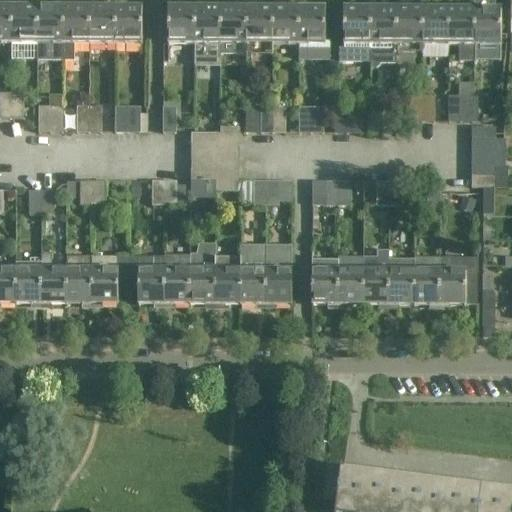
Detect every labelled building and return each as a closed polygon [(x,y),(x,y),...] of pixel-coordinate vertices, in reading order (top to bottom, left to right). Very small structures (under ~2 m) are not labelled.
[(0,46),(12,46),(13,10),(0,9),(0,46)] [(39,10),(13,10),(12,46),(38,46),(39,46),(39,10)] [(64,46),(65,10),(39,10),(39,46),(38,46),(38,63),(64,63),(64,46)] [(90,46),(91,10),(65,10),(64,46),(64,63),(74,63),(74,46),(90,46)] [(91,10),(90,46),(116,46),(117,10),(91,10)] [(143,10),(117,10),(116,46),(143,46),(143,10)] [(196,48),(197,11),(170,11),(170,48),(196,48)] [(222,48),(223,11),(197,11),(196,48),(196,67),(222,67),(222,48)] [(223,11),(222,48),(249,48),(249,12),(223,11)] [(372,61),(372,12),(345,11),(345,45),(340,45),(340,61),(372,61)] [(274,58),(275,48),(275,12),(249,12),(249,48),(249,58),(274,58)] [(275,12),(275,48),(301,48),(301,12),(275,12)] [(327,44),(327,12),(301,12),(301,48),(301,61),(331,61),(331,44),(327,44)] [(397,67),(398,12),(372,12),(372,61),(372,70),(378,70),(382,67),(397,67)] [(424,49),(424,12),(398,12),(397,67),(397,69),(414,69),(414,55),(424,55),(424,49)] [(450,49),(450,12),(424,12),(424,49),(450,49)] [(476,57),(476,12),(450,12),(450,49),(460,49),(460,63),(476,63),(476,57)] [(476,12),(476,57),(503,56),(503,48),(503,12),(476,12)] [(0,121),(12,122),(12,95),(0,95),(0,121)] [(12,95),(12,122),(24,122),(24,95),(12,95)] [(411,126),(424,126),(424,99),(411,99),(411,126)] [(436,99),(424,99),(424,126),(436,126),(436,99)] [(450,126),(465,126),(464,100),(450,100),(450,126)] [(465,126),(473,126),(479,126),(480,100),(464,100),(465,126)] [(39,135),(52,135),(51,109),(39,109),(39,135)] [(64,109),(51,109),(52,135),(64,135),(64,109)] [(77,135),(90,135),(89,109),(77,109),(77,135)] [(90,109),(89,109),(90,135),(101,135),(102,109),(90,109)] [(116,135),(129,135),(128,109),(116,109),(116,135)] [(141,109),(128,109),(129,135),(141,135),(141,109)] [(178,111),(165,111),(165,137),(178,137),(178,111)] [(249,111),(249,137),(257,137),(257,111),(249,111)] [(263,137),(275,137),(275,111),(263,111),(263,137)] [(287,111),(275,111),(275,137),(287,137),(287,111)] [(301,137),(313,137),(313,111),(301,111),(301,137)] [(325,111),(313,111),(313,137),(325,137),(325,111)] [(335,137),(348,137),(347,111),(335,111),(335,137)] [(360,111),(347,111),(348,137),(360,138),(360,111)] [(384,111),(384,138),(397,138),(397,111),(384,111)] [(473,131),(473,143),(497,143),(497,131),(473,131)] [(216,148),(217,137),(193,137),(193,148),(216,148)] [(222,137),(217,137),(216,148),(241,148),(241,137),(222,137)] [(507,143),(497,143),(473,143),(473,154),(507,155),(507,143)] [(216,160),(216,148),(193,148),(193,160),(216,160)] [(241,160),(241,148),(216,148),(216,160),(241,160)] [(473,154),(473,167),(507,167),(507,155),(473,154)] [(216,160),(193,160),(193,172),(216,172),(216,160)] [(241,160),(216,160),(216,172),(241,172),(241,160)] [(507,171),(507,167),(473,167),(473,179),(497,179),(497,171),(507,171)] [(193,172),(193,185),(216,185),(216,172),(193,172)] [(241,172),(216,172),(216,185),(241,184),(241,172)] [(497,191),(497,179),(473,179),(473,191),(484,191),(497,191)] [(80,209),(92,209),(92,184),(80,184),(80,209)] [(105,185),(92,184),(92,209),(105,209),(105,185)] [(153,208),(166,208),(166,184),(153,184),(153,208)] [(178,184),(166,184),(166,208),(178,208),(178,184)] [(255,209),(267,209),(267,185),(255,185),(255,209)] [(280,185),(267,185),(267,209),(280,209),(280,206),(293,206),(293,185),(280,185)] [(327,210),(339,210),(339,186),(313,185),(313,209),(327,210)] [(352,185),(339,186),(339,210),(352,209),(352,185)] [(378,210),(390,210),(390,185),(378,186),(378,210)] [(402,186),(390,185),(390,210),(402,210),(402,186)] [(141,186),(131,186),(131,200),(141,200),(141,186)] [(29,219),(41,219),(41,194),(29,194),(29,219)] [(54,194),(41,194),(41,219),(42,219),(54,219),(54,194)] [(441,221),(441,197),(429,197),(429,221),(441,221)] [(473,215),(478,204),(465,199),(460,210),(473,215)] [(190,309),(216,309),(216,274),(216,259),(216,246),(199,246),(196,256),(191,256),(191,260),(191,274),(190,274),(190,309)] [(242,259),(242,274),(242,309),(267,309),(267,248),(241,248),(242,259)] [(267,309),(293,309),(293,274),(293,248),(267,248),(267,309)] [(364,259),(364,275),(364,310),(390,310),(390,275),(390,262),(390,256),(378,256),(378,259),(364,259)] [(42,307),(68,307),(68,273),(67,273),(52,273),(52,259),(42,259),(41,273),(42,273),(42,307)] [(68,307),(93,307),(93,263),(93,259),(67,259),(67,263),(67,273),(68,273),(68,307)] [(119,287),(129,287),(129,264),(129,260),(93,259),(93,263),(93,307),(118,308),(119,287)] [(216,309),(242,309),(242,274),(242,259),(216,259),(216,274),(216,309)] [(339,309),(364,310),(364,275),(364,259),(339,259),(339,262),(339,275),(339,309)] [(139,309),(165,309),(165,260),(129,260),(129,264),(129,287),(139,287),(139,309)] [(191,260),(165,260),(165,309),(190,309),(190,274),(191,274),(191,260)] [(415,262),(415,275),(415,310),(441,310),(441,275),(431,275),(431,260),(415,260),(415,262)] [(339,262),(313,261),(313,309),(339,309),(339,275),(339,262)] [(390,275),(390,310),(415,310),(415,275),(415,262),(390,262),(390,275)] [(441,264),(441,275),(441,310),(467,310),(467,309),(479,309),(479,264),(441,264)] [(17,273),(0,272),(0,306),(17,307),(17,273)] [(17,307),(42,307),(42,273),(41,273),(17,273),(17,307)] [(495,278),(484,277),(484,292),(495,293),(495,278)] [(484,295),(484,318),(496,318),(496,295),(484,295)] [(327,471),(323,502),(336,504),(335,511),(511,511),(511,495),(342,474),(343,472),(341,471),(340,473),(327,471)]
